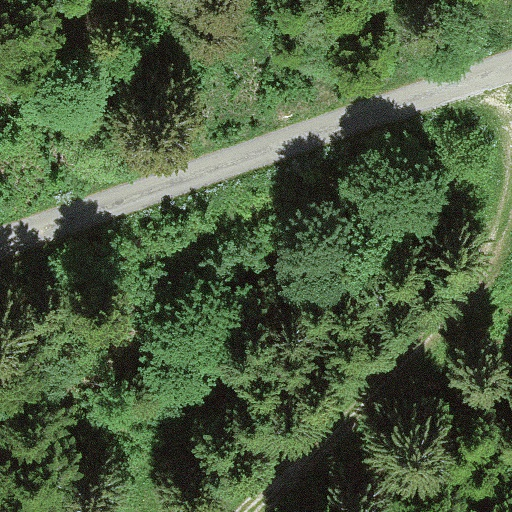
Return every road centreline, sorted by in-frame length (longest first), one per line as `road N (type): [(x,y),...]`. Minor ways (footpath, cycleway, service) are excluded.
road 1 (unclassified): [(511,69),(0,243)]
road 2 (track): [(255,511),(434,325),(511,194)]
